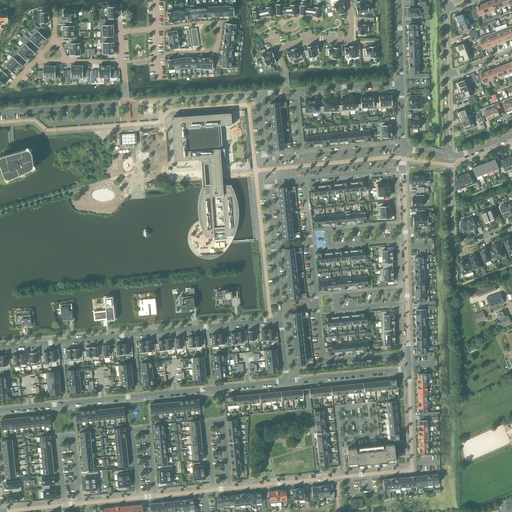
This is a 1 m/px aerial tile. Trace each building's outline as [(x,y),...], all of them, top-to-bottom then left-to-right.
[(331,0),(330,0),(332,6),(334,6),(335,11),(336,11),(338,10),(339,14),(339,15),(345,13),(345,12),(345,13),(344,9),(343,2),(342,2),(342,3),(339,4),(338,0),(331,0)] [(361,0),(361,1),(355,2),(356,2),(357,7),(356,7),(357,14),(358,14),(358,13),(368,11),(368,12),(369,11),(368,5),(367,5),(366,5),(365,0),(361,0)] [(496,0),(494,0),(491,1),(495,11),(500,9),(496,0)] [(496,0),(500,9),(505,7),(502,0),(496,0)] [(486,3),(490,12),(495,11),(491,1),(486,3)] [(486,3),(481,5),(485,14),(490,12),(486,3)] [(276,5),(276,15),(276,16),(283,15),(282,14),(286,14),(286,7),(282,7),(282,5),(282,4),(276,4),(276,5)] [(286,7),(286,14),(290,14),(290,15),(297,15),(297,14),(296,14),(296,5),(290,5),(290,7),(286,7)] [(301,6),(299,15),(306,16),(306,15),(305,15),(306,15),(309,16),(310,8),(306,8),(307,6),(300,5),(300,6),(301,6)] [(476,7),(480,16),(485,14),(481,5),(476,7)] [(116,15),(122,14),(121,6),(108,7),(108,19),(117,19),(116,15)] [(234,6),(228,6),(228,16),(236,16),(236,13),(234,13),(234,6)] [(262,10),(264,17),(267,16),(267,17),(274,16),(274,15),(273,15),(271,7),(272,7),(272,6),(265,8),(266,9),(262,10)] [(408,14),(408,17),(419,16),(419,9),(420,9),(420,6),(416,6),(416,9),(408,9),(408,10),(407,10),(407,14),(408,14)] [(314,9),(310,8),(309,16),(313,16),(313,17),(319,18),(319,17),(319,15),(322,16),(322,11),(320,11),(320,8),(321,8),(314,7),(314,9)] [(63,17),(67,17),(67,22),(76,22),(75,17),(77,17),(77,10),(63,11),(63,17)] [(262,10),(258,11),(258,10),(252,12),(254,20),(260,19),(260,18),(260,19),(260,18),(264,17),(262,10)] [(173,12),(173,11),(167,12),(169,23),(175,22),(175,21),(173,12)] [(40,13),(37,13),(37,24),(41,23),(47,23),(47,20),(49,20),(49,19),(49,12),(40,13)] [(456,23),(465,19),(463,14),(459,15),(458,14),(453,16),(456,23)] [(368,31),(368,24),(373,24),(373,18),(365,18),(365,24),(357,24),(357,30),(357,34),(357,35),(361,35),(361,36),(365,36),(365,35),(365,30),(368,30),(368,31)] [(458,28),(467,25),(465,19),(456,23),(457,26),(458,26),(459,28),(458,28)] [(100,31),(113,31),(113,25),(106,25),(106,22),(99,22),(100,25),(100,31)] [(235,30),(236,22),(233,22),(233,24),(226,23),(225,29),(235,30)] [(63,32),(76,32),(76,26),(77,26),(77,23),(71,23),(71,26),(63,26),(63,32)] [(467,25),(458,28),(459,32),(460,32),(461,34),(469,30),(467,25)] [(502,29),(506,41),(511,39),(507,27),(502,29)] [(32,34),(42,43),(47,39),(41,34),(43,32),(39,28),(37,30),(36,29),(32,34)] [(502,29),(496,31),(500,43),(506,41),(502,29)] [(113,31),(100,31),(100,37),(100,40),(106,40),(106,37),(113,37),(113,31)] [(490,34),(495,45),(500,43),(496,31),(490,34)] [(76,32),(63,32),(64,38),(71,38),(71,41),(77,40),(77,37),(76,32)] [(29,39),(27,41),(31,45),(33,43),(38,48),(42,43),(32,34),(28,38),(29,39)] [(490,34),(485,36),(489,47),(495,45),(490,34)] [(479,38),(484,50),(489,47),(485,36),(479,38)] [(29,47),(31,45),(27,41),(22,37),(22,38),(20,40),(23,43),(20,47),(31,57),(30,56),(34,52),(29,47)] [(70,43),(70,49),(82,49),(83,49),(82,43),(83,43),(83,40),(77,40),(77,43),(70,43)] [(106,40),(100,40),(100,43),(101,43),(101,49),(102,49),(114,48),(113,42),(106,43),(106,40)] [(454,46),(457,53),(468,48),(466,43),(460,45),(459,44),(454,46)] [(309,58),(316,57),(316,56),(315,56),(315,54),(319,53),(317,45),(313,46),(307,47),(307,48),(307,47),(308,50),(304,51),(306,57),(309,56),(309,58)] [(344,47),(345,56),(349,55),(349,57),(349,58),(360,57),(359,50),(355,50),(355,46),(348,46),(348,47),(349,47),(345,47),(344,47)] [(365,49),(363,49),(363,58),(370,57),(370,58),(377,58),(376,57),(375,47),(376,47),(376,46),(369,47),(369,48),(366,48),(365,48),(365,49)] [(14,54),(19,58),(21,56),(26,61),(31,57),(20,47),(16,51),(16,52),(14,54)] [(287,51),(286,51),(288,58),(292,57),(292,59),(298,58),(299,59),(302,58),(301,52),(297,53),(296,49),(297,49),(296,48),(290,50),(290,51),(287,51)] [(326,49),(325,55),(327,55),(328,55),(328,56),(328,55),(329,55),(332,56),(332,58),(332,59),(338,59),(339,49),(339,48),(334,48),(332,48),(333,48),(329,48),(329,49),(326,49)] [(470,54),(468,48),(457,53),(458,56),(459,56),(459,58),(470,54)] [(262,60),(274,56),(271,50),(266,52),(264,49),(259,51),(262,60)] [(491,53),(485,54),(487,59),(499,55),(498,53),(501,52),(500,49),(494,51),(494,52),(491,53)] [(8,61),(18,70),(22,65),(17,61),(19,58),(14,54),(12,56),(8,61)] [(472,59),(470,54),(459,58),(460,62),(461,61),(462,63),(472,59)] [(276,62),(274,56),(262,60),(265,70),(271,68),(270,64),(275,62),(276,63),(276,62)] [(8,61),(5,65),(4,65),(2,67),(7,72),(9,69),(14,74),(18,70),(8,61)] [(505,64),(500,66),(504,76),(509,74),(505,64)] [(40,78),(49,78),(49,66),(43,66),(43,71),(37,71),(37,77),(40,77),(40,78)] [(49,66),(49,78),(58,78),(58,71),(55,71),(55,66),(49,66)] [(77,80),(77,78),(77,66),(71,66),(71,70),(68,70),(68,73),(68,77),(71,77),(71,80),(77,80)] [(83,66),(77,66),(77,78),(86,78),(86,76),(89,76),(89,70),(83,70),(83,66)] [(95,78),(104,78),(105,66),(99,66),(99,70),(92,70),(92,76),(95,76),(95,78)] [(105,66),(104,78),(114,78),(114,77),(117,77),(117,70),(110,70),(111,66),(105,66)] [(500,66),(495,68),(499,78),(504,76),(500,66)] [(499,78),(495,68),(490,70),(494,80),(499,78)] [(490,70),(485,72),(489,82),(494,80),(490,70)] [(480,74),(483,84),(489,82),(485,72),(480,74)] [(463,87),(469,85),(467,79),(461,81),(460,80),(455,82),(458,89),(463,87)] [(460,94),(465,92),(471,90),(469,85),(463,87),(458,89),(459,92),(460,92),(460,94)] [(465,92),(460,94),(461,98),(462,97),(462,99),(473,95),(471,90),(465,92)] [(409,102),(421,102),(421,96),(422,96),(422,92),(416,93),(416,96),(409,96),(409,102)] [(376,103),(377,109),(386,108),(385,95),(379,96),(379,103),(376,103)] [(377,109),(376,103),(373,103),(373,96),(367,97),(368,109),(377,109)] [(348,98),(349,111),(358,111),(358,110),(358,104),(355,104),(354,97),(348,98)] [(358,111),(358,112),(362,112),(362,109),(367,108),(367,109),(368,109),(367,97),(360,97),(361,104),(358,104),(358,110),(358,111)] [(340,112),(349,111),(348,98),(342,98),(342,105),(339,106),(340,112)] [(321,113),(331,113),(330,99),(323,100),(324,107),(321,107),(321,113)] [(340,112),(339,106),(336,106),(336,99),(330,99),(331,113),(340,112)] [(507,113),(511,110),(511,108),(508,99),(499,102),(501,109),(504,108),(505,110),(505,109),(507,113)] [(321,113),(321,107),(318,107),(317,100),(311,101),(312,114),(321,113)] [(303,115),(312,114),(311,101),(305,101),(305,108),(302,108),(303,115)] [(291,144),(291,143),(287,143),(286,133),(285,128),(284,118),(283,108),(287,107),(286,102),(270,104),(274,150),(291,148),(291,144)] [(501,109),(499,102),(489,106),(494,117),(500,115),(499,112),(498,110),(501,109)] [(488,120),(494,117),(489,106),(480,109),(483,116),(486,115),(486,117),(487,117),(488,120)] [(459,118),(470,114),(467,109),(461,111),(461,110),(456,111),(459,118)] [(232,124),(231,113),(173,117),(171,117),(171,119),(174,161),(176,161),(201,159),(201,165),(202,180),(203,186),(202,186),(201,188),(201,190),(200,192),(199,194),(199,196),(199,198),(198,200),(198,202),(198,204),(198,206),(198,208),(198,210),(198,212),(198,214),(198,216),(199,218),(199,220),(199,222),(200,223),(200,225),(201,227),(201,229),(202,231),(203,232),(204,234),(205,236),(206,238),(233,236),(234,236),(235,234),(236,232),(236,230),(237,228),(237,225),(238,223),(238,221),(238,219),(239,217),(239,215),(239,213),(239,211),(239,209),(238,207),(238,205),(238,202),(237,200),(237,198),(236,196),(235,194),(235,192),(234,190),(233,188),(232,186),(231,184),(223,185),(223,183),(222,178),(222,171),(221,163),(223,163),(222,141),(221,134),(221,125),(225,125),(225,126),(232,126),(232,124)] [(460,124),(461,124),(466,122),(472,120),(470,114),(459,118),(460,122),(461,123),(460,124)] [(415,116),(416,120),(410,120),(410,127),(413,127),(413,129),(418,129),(418,127),(421,127),(421,123),(422,123),(422,119),(423,119),(423,115),(415,116)] [(466,122),(461,124),(462,127),(463,129),(467,127),(468,129),(475,126),(474,124),(474,125),(472,120),(466,122)] [(385,125),(384,122),(378,123),(379,126),(380,126),(380,132),(392,131),(391,124),(385,125)] [(122,134),(121,134),(121,136),(120,136),(119,136),(119,135),(119,138),(119,145),(120,145),(119,143),(122,143),(122,145),(122,144),(135,143),(135,144),(138,143),(137,133),(134,133),(134,134),(122,134)] [(15,155),(10,156),(9,155),(8,155),(3,156),(2,156),(1,157),(0,158),(0,164),(4,175),(4,176),(5,177),(6,178),(7,178),(8,179),(9,179),(10,179),(10,178),(11,178),(30,169),(31,169),(32,168),(32,167),(33,167),(33,166),(33,165),(33,164),(32,154),(31,153),(31,152),(31,151),(30,151),(29,150),(28,150),(27,150),(26,150),(25,150),(16,152),(16,153),(15,153),(15,155)] [(511,169),(511,167),(508,158),(501,160),(505,172),(511,169)] [(496,159),(490,161),(493,171),(499,168),(496,159)] [(493,171),(490,161),(484,163),(488,173),(493,171)] [(484,163),(479,166),(482,175),(488,173),(484,163)] [(482,175),(479,166),(473,168),(476,177),(482,175)] [(470,172),(462,175),(467,187),(474,184),(470,172)] [(420,175),(415,176),(411,177),(411,184),(424,184),(424,176),(420,176),(420,175)] [(456,191),(467,187),(462,175),(455,178),(456,191)] [(376,190),(390,189),(389,183),(378,184),(375,184),(376,188),(372,188),(371,184),(368,184),(369,191),(376,190)] [(300,238),(300,232),(296,233),(294,214),(298,213),(297,211),(294,211),(292,192),(296,192),(295,186),(278,188),(284,239),(300,238)] [(390,189),(376,190),(377,200),(384,199),(383,196),(390,195),(390,189)] [(412,206),(423,206),(423,198),(424,198),(424,195),(418,195),(418,198),(412,198),(412,206)] [(378,213),(391,212),(390,205),(383,206),(383,203),(377,204),(378,213)] [(504,218),(511,216),(507,204),(500,207),(504,218)] [(486,210),(490,221),(497,218),(493,207),(486,210)] [(428,217),(427,217),(424,217),(424,210),(417,210),(417,209),(416,209),(416,217),(413,217),(413,218),(413,217),(413,225),(414,225),(427,224),(427,225),(428,225),(428,224),(427,217),(428,217)] [(490,221),(486,210),(479,213),(483,224),(490,221)] [(466,220),(470,232),(477,229),(472,215),(465,217),(466,220)] [(461,235),(470,232),(466,220),(461,222),(461,235)] [(491,251),(495,261),(504,257),(498,243),(492,246),(494,250),(493,250),(491,251)] [(382,257),(392,256),(392,250),(385,250),(385,247),(379,247),(379,257),(382,257)] [(307,299),(306,294),(302,294),(300,275),(304,274),(304,272),(300,273),(298,253),(302,253),(301,248),(285,249),(290,301),(307,299)] [(495,261),(491,251),(488,252),(486,248),(480,250),(485,263),(491,261),(490,258),(493,257),(495,261)] [(469,262),(474,275),(473,272),(472,271),(481,267),(476,254),(470,257),(472,261),(469,262)] [(414,258),(414,264),(425,263),(425,257),(425,255),(420,255),(420,258),(414,258)] [(463,275),(465,278),(474,275),(469,262),(468,262),(466,263),(464,259),(459,261),(460,261),(460,274),(462,273),(463,275)] [(380,275),(379,275),(380,285),(386,285),(386,281),(393,281),(393,275),(380,275)] [(229,303),(228,299),(238,298),(237,291),(228,292),(227,290),(221,290),(221,292),(217,292),(217,299),(222,298),(222,304),(229,303)] [(194,308),(193,304),(194,304),(193,298),(194,298),(195,298),(194,292),(189,292),(189,296),(180,297),(181,310),(181,309),(182,309),(182,310),(187,309),(187,308),(191,308),(194,308)] [(504,302),(501,293),(487,297),(490,307),(504,302)] [(116,319),(115,310),(114,310),(112,297),(104,298),(106,311),(93,312),(94,320),(107,319),(107,318),(110,318),(110,319),(110,320),(116,319)] [(149,309),(151,309),(151,314),(156,314),(155,298),(142,300),(143,310),(138,311),(139,315),(149,314),(149,309)] [(64,307),(60,307),(62,320),(73,319),(71,303),(68,304),(68,306),(64,307)] [(508,315),(508,316),(505,310),(500,312),(500,311),(500,312),(499,312),(497,316),(499,319),(498,320),(501,328),(511,323),(508,315)] [(382,315),(382,321),(394,321),(394,315),(387,315),(386,311),(380,311),(380,315),(382,315)] [(485,316),(483,311),(474,315),(476,319),(485,316)] [(313,363),(313,358),(309,358),(307,339),(310,339),(310,337),(306,337),(304,318),(308,317),(308,312),(291,314),(296,365),(313,363)] [(21,320),(21,323),(22,326),(27,325),(27,327),(31,326),(30,314),(15,316),(16,322),(17,322),(17,321),(21,320)] [(267,329),(269,342),(278,341),(277,333),(274,334),(274,328),(267,329)] [(269,342),(267,329),(261,330),(262,335),(259,335),(259,341),(268,340),(268,342),(269,342)] [(248,331),(249,344),(255,343),(255,342),(258,341),(258,335),(255,336),(254,330),(248,331)] [(237,332),(238,345),(245,344),(245,343),(248,343),(247,336),(244,337),(243,331),(237,332)] [(238,345),(237,332),(231,333),(231,338),(228,338),(229,346),(238,345)] [(224,333),(218,334),(219,347),(228,346),(227,338),(224,339),(224,333)] [(210,348),(219,347),(218,334),(211,335),(212,340),(209,340),(210,348)] [(187,349),(196,348),(195,336),(189,337),(189,342),(186,343),(187,349)] [(195,336),(196,348),(205,347),(205,341),(202,341),(201,336),(195,336)] [(175,338),(176,351),(186,350),(185,343),(182,343),(182,338),(175,338)] [(157,352),(167,351),(166,339),(158,340),(159,345),(156,346),(157,352)] [(171,339),(166,339),(167,351),(175,350),(174,344),(171,344),(171,339)] [(383,346),(381,346),(381,350),(387,349),(387,346),(395,346),(395,339),(383,340),(383,346)] [(137,354),(146,353),(145,341),(139,342),(139,347),(136,348),(137,354)] [(151,341),(145,341),(146,353),(156,352),(155,346),(152,346),(151,341)] [(128,343),(122,344),(123,355),(133,354),(132,348),(129,348),(128,343)] [(123,355),(122,344),(116,344),(117,350),(114,350),(114,356),(123,355)] [(103,346),(104,358),(110,358),(110,357),(113,356),(113,350),(110,350),(109,345),(103,346)] [(92,347),(93,360),(102,359),(102,351),(99,352),(98,346),(92,347)] [(93,360),(92,347),(86,348),(86,353),(83,353),(84,360),(93,360)] [(79,348),(73,349),(74,361),(83,361),(82,353),(79,353),(79,348)] [(68,363),(68,362),(74,361),(73,349),(66,350),(67,355),(64,355),(65,364),(68,363)] [(51,364),(50,351),(43,352),(44,357),(41,357),(42,365),(51,364)] [(50,351),(51,364),(51,363),(60,362),(59,356),(56,356),(56,351),(50,351)] [(30,353),(31,366),(38,365),(38,364),(41,364),(40,358),(37,358),(36,353),(30,353)] [(21,367),(19,354),(13,355),(14,360),(11,361),(11,368),(21,367)] [(19,354),(21,367),(30,366),(29,359),(26,359),(26,354),(19,354)] [(0,356),(0,357),(1,369),(10,368),(10,361),(7,361),(6,356),(0,356)] [(429,412),(428,407),(427,407),(425,407),(418,407),(418,412),(421,412),(422,416),(425,416),(425,412),(427,412),(429,412)] [(419,420),(419,426),(429,426),(429,420),(427,420),(425,420),(425,417),(422,417),(422,420),(419,420)] [(347,449),(349,465),(349,466),(349,465),(352,465),(355,465),(357,465),(360,465),(362,464),(363,464),(365,464),(367,464),(370,463),(375,463),(377,463),(378,463),(378,462),(379,462),(379,463),(382,462),(385,462),(388,462),(388,461),(390,461),(393,461),(395,461),(396,461),(396,460),(394,444),(391,444),(388,445),(354,448),(353,448),(351,448),(350,448),(347,449)] [(193,466),(193,473),(204,472),(204,465),(198,466),(198,463),(192,463),(192,466),(193,466)] [(165,469),(159,470),(160,477),(171,475),(170,469),(172,468),(172,465),(164,466),(165,469)] [(118,480),(130,479),(129,472),(121,473),(121,470),(115,471),(115,474),(117,474),(118,480)] [(84,477),(85,484),(96,483),(96,476),(98,476),(98,472),(89,473),(89,477),(84,477)] [(204,472),(193,473),(194,480),(194,483),(200,482),(200,479),(205,479),(204,472)] [(171,475),(160,477),(160,483),(168,483),(168,486),(176,485),(175,482),(171,482),(171,475)] [(47,485),(55,484),(54,477),(42,478),(42,485),(42,488),(48,488),(47,485)] [(130,479),(118,480),(119,487),(118,487),(119,490),(125,490),(124,487),(130,486),(130,479)] [(384,490),(390,490),(389,479),(388,479),(383,480),(383,481),(380,481),(380,483),(383,483),(384,485),(384,487),(384,489),(384,490)] [(14,488),(15,491),(19,491),(21,490),(21,487),(19,487),(18,481),(6,482),(7,489),(14,488)] [(99,489),(97,489),(96,483),(85,484),(86,491),(91,490),(92,494),(99,493),(99,489)] [(318,487),(317,487),(312,487),(312,494),(309,494),(310,501),(313,500),(313,499),(319,498),(318,487)] [(48,488),(42,488),(42,491),(43,491),(44,498),(56,497),(55,490),(48,490),(48,488)] [(290,497),(290,503),(294,503),(293,501),(299,500),(298,489),(298,488),(292,489),(293,496),(290,496),(290,497)] [(299,500),(299,501),(305,500),(305,501),(308,501),(308,495),(305,495),(304,488),(298,489),(299,500)] [(291,504),(290,503),(290,497),(287,497),(286,490),(280,490),(281,502),(287,502),(287,504),(291,504)] [(15,491),(14,491),(14,494),(7,495),(8,502),(20,501),(19,494),(20,494),(19,491),(15,491)] [(269,499),(266,499),(267,503),(270,503),(276,503),(275,491),(274,491),(269,492),(269,499)] [(362,498),(351,499),(351,500),(350,500),(351,508),(352,508),(359,508),(359,507),(361,507),(362,507),(362,508),(363,507),(364,507),(363,499),(363,498),(362,498)] [(195,511),(198,511),(197,505),(194,506),(193,499),(188,500),(189,509),(194,509),(195,511)]
